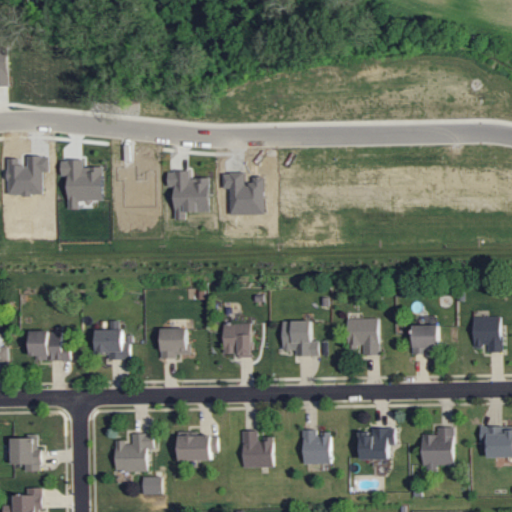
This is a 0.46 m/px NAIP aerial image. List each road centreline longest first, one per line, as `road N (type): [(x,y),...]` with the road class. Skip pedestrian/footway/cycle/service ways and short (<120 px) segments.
road 1 (residential): [(511,135),(224,138),(0,120)]
road 2 (residential): [(511,390),(0,400)]
